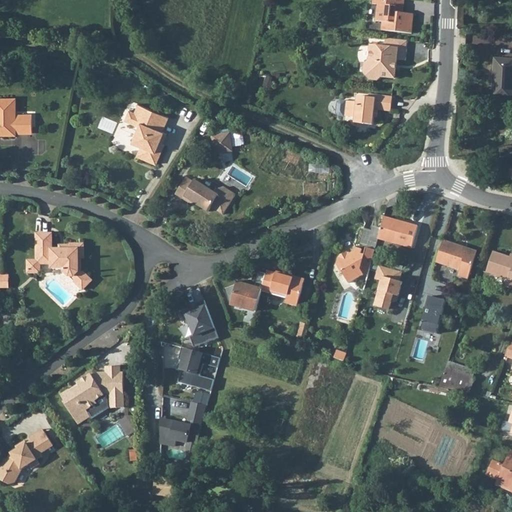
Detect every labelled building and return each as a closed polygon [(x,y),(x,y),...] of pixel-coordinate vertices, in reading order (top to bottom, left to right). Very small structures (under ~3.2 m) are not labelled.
[(369,0),(369,2),(375,2),(373,18),(380,19),(379,27),(408,30),(410,11),(398,9),(399,4),(401,4),(401,0),(369,0)] [(405,37),(383,35),(382,44),(368,43),(367,58),(363,61),(362,69),(368,76),(376,77),(381,74),(393,75),(395,56),(403,56),(405,37)] [(511,58),(493,58),(491,97),(511,98),(511,86),(511,58)] [(338,100),(335,102),(334,113),(336,115),(353,117),(352,122),(371,123),(372,116),(372,108),(376,109),(388,110),(390,95),(366,93),(366,96),(354,95),(354,101),(338,100)] [(0,133),(0,136),(15,136),(15,134),(32,133),(32,115),(16,115),(15,99),(0,98),(0,133)] [(128,111),(124,121),(139,127),(132,143),(141,146),(136,157),(156,165),(164,146),(159,144),(164,133),(162,132),(168,118),(138,105),(135,114),(128,111)] [(230,135),(213,137),(215,151),(220,155),(229,153),(233,148),(230,135)] [(194,184),(186,179),(176,196),(191,205),(192,203),(208,213),(211,209),(223,217),(235,197),(220,187),(215,194),(195,181),(194,184)] [(378,229),(375,240),(409,249),(415,226),(394,221),(394,224),(380,220),(378,229)] [(362,275),(366,277),(373,251),(375,240),(378,229),(370,227),(369,232),(361,230),(358,244),(365,246),(364,249),(362,255),(358,255),(359,251),(353,250),(352,253),(348,256),(344,254),(336,259),(334,267),(339,276),(341,275),(347,286),(362,275)] [(37,233),(37,260),(37,263),(40,263),(52,263),(53,268),(65,268),(65,272),(70,277),(75,277),(75,282),(84,290),(94,280),(84,271),(79,271),(79,256),(85,256),(85,243),(71,243),(71,245),(71,248),(61,248),(53,248),(53,233),(37,233)] [(442,240),(435,263),(460,269),(458,275),(468,278),(475,252),(462,248),(463,245),(442,240)] [(507,282),(508,283),(511,269),(511,254),(510,254),(494,249),(487,270),(508,277),(507,282)] [(37,263),(37,260),(29,260),(29,271),(40,271),(40,263),(37,263)] [(400,272),(378,267),(374,280),(381,282),(374,307),(388,311),(392,296),(397,297),(401,282),(398,282),(400,272)] [(267,273),(262,293),(288,300),(287,305),(298,309),(306,281),(293,278),(293,279),(287,278),(287,276),(277,273),(276,275),(267,273)] [(0,275),(0,288),(10,288),(10,276),(0,275)] [(452,301),(429,295),(422,321),(427,323),(424,331),(442,336),(452,301)] [(191,348),(221,338),(209,304),(179,314),(191,348)] [(335,359),(345,363),(347,354),(337,352),(335,359)] [(20,358),(15,363),(18,366),(24,361),(20,358)] [(420,364),(414,382),(441,389),(446,372),(420,364)] [(64,403),(79,425),(91,416),(92,418),(108,407),(126,406),(123,372),(121,372),(120,365),(105,366),(106,372),(107,386),(102,386),(100,387),(93,376),(91,374),(77,383),(80,387),(73,391),(70,391),(62,396),(66,402),(64,403)] [(446,372),(441,389),(450,391),(471,396),(476,377),(447,369),(446,372)] [(99,372),(93,376),(100,387),(102,386),(107,386),(106,372),(99,372)] [(161,420),(161,444),(170,446),(172,440),(199,446),(203,430),(206,419),(210,406),(207,406),(193,402),(186,426),(161,420)] [(511,425),(509,425),(504,424),(502,434),(511,436),(511,434),(511,425)] [(30,439),(32,441),(45,433),(43,430),(30,439)] [(45,433),(32,441),(28,444),(26,441),(16,447),(18,450),(10,454),(7,460),(4,459),(0,466),(0,470),(2,471),(0,474),(2,481),(10,485),(16,483),(23,469),(29,465),(31,467),(39,462),(38,460),(43,456),(41,454),(54,446),(45,433)] [(199,446),(189,444),(188,450),(191,456),(196,457),(199,446)] [(495,461),(489,475),(500,480),(498,485),(511,491),(511,453),(506,466),(495,461)] [(174,481),(159,479),(157,494),(172,496),(174,481)] [(474,491),(469,503),(487,511),(494,511),(502,498),(502,496),(473,482),(470,489),(474,491)] [(463,499),(462,500),(469,503),(474,491),(470,489),(467,488),(463,499)]
